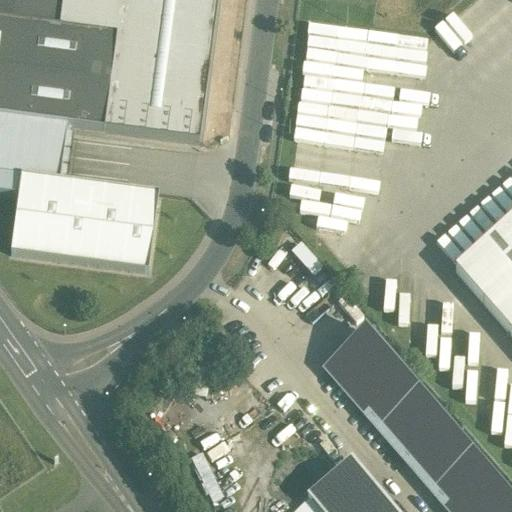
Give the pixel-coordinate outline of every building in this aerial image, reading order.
[(0,0),(0,123),(67,132),(104,137),(105,136),(117,40),(60,33),(64,0),(0,0)] [(64,0),(60,33),(117,40),(105,136),(199,148),(218,0),(64,0)] [(467,0),(460,6),(480,30),(492,20),(501,30),(511,20),(511,18),(495,0),(467,0)] [(67,132),(0,123),(0,198),(18,201),(10,261),(148,278),(158,200),(59,187),(67,132)] [(511,225),(454,275),(511,341),(511,225)] [(511,511),(511,507),(365,337),(328,370),(451,511),(511,511)] [(387,511),(349,468),(309,503),(317,511),(387,511)] [(317,511),(309,503),(299,511),(317,511)]
